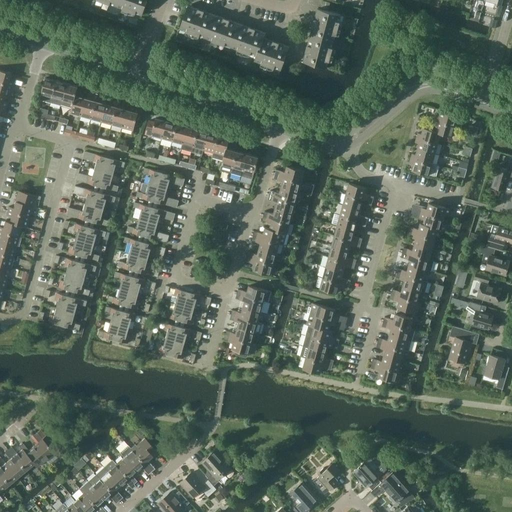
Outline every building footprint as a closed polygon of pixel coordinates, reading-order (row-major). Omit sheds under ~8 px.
[(101,0),(142,15),(147,0),(101,0)] [(322,1),(322,2),(321,7),(328,9),(330,3),(322,1)] [(265,33),(188,5),(180,28),(256,55),(254,60),(281,69),(289,47),(264,38),(265,33)] [(340,15),(317,8),(303,61),(326,68),(340,15)] [(0,70),(0,82),(11,85),(13,81),(8,80),(10,73),(0,70)] [(23,84),(24,76),(17,75),(16,83),(23,84)] [(50,103),(57,80),(46,77),(40,100),(50,103)] [(61,106),(67,83),(57,80),(50,103),(61,106)] [(10,90),(11,85),(0,82),(0,93),(4,95),(6,88),(10,90)] [(78,86),(67,83),(61,106),(71,108),(72,103),(73,104),(75,96),(78,86)] [(85,99),(75,96),(73,104),(72,103),(71,108),(70,113),(81,116),(85,99)] [(91,119),(96,102),(85,99),(81,116),(91,119)] [(101,122),(106,105),(96,102),(91,119),(101,122)] [(112,125),(117,107),(106,105),(101,122),(112,125)] [(122,128),(127,110),(117,107),(112,125),(122,128)] [(138,113),(127,110),(122,128),(133,131),(138,113)] [(464,116),(458,115),(441,110),(439,116),(435,115),(434,120),(455,125),(461,127),(464,116)] [(149,120),(145,134),(162,138),(166,121),(156,118),(155,122),(149,120)] [(452,136),(455,125),(434,120),(433,124),(436,125),(435,130),(435,131),(440,133),(452,136)] [(172,141),(177,124),(166,121),(162,138),(172,141)] [(182,144),(187,127),(177,124),(172,141),(182,144)] [(192,152),(198,130),(187,127),(182,144),(181,149),(192,152)] [(438,143),(440,133),(435,131),(435,130),(423,127),(422,134),(418,133),(417,137),(438,143)] [(203,150),(208,133),(198,130),(192,152),(202,155),(203,150)] [(214,153),(219,136),(208,133),(203,150),(214,153)] [(226,148),(227,148),(229,139),(219,136),(214,153),(212,158),(223,161),(226,148)] [(435,153),(438,143),(417,137),(415,142),(419,143),(417,149),(435,153)] [(231,173),(237,151),(227,148),(226,148),(223,161),(220,170),(231,173)] [(432,164),(435,153),(417,149),(416,154),(412,153),(411,158),(432,164)] [(494,150),(491,162),(497,164),(500,152),(494,150)] [(103,171),(107,157),(85,151),(83,158),(97,162),(95,169),(103,171)] [(241,176),(247,154),(237,151),(231,173),(241,176)] [(258,157),(247,154),(241,176),(252,179),(258,157)] [(125,162),(111,158),(107,157),(103,171),(113,174),(116,165),(124,167),(125,162)] [(505,191),(509,176),(511,177),(511,157),(507,169),(498,167),(492,187),(505,191)] [(438,166),(432,164),(411,158),(410,163),(413,164),(411,170),(435,176),(438,166)] [(460,160),(459,167),(467,169),(468,163),(463,161),(460,160)] [(276,170),(275,174),(301,182),(304,171),(287,166),(285,172),(276,170)] [(158,187),(162,172),(144,167),(143,172),(151,175),(148,184),(158,187)] [(99,186),(103,171),(95,169),(93,176),(79,173),(77,180),(99,186)] [(110,184),(113,174),(103,171),(99,186),(117,191),(119,186),(110,184)] [(169,182),(183,186),(185,179),(162,172),(158,187),(167,189),(169,182)] [(298,192),(301,182),(275,174),(273,179),(283,181),(281,187),(298,192)] [(349,183),(346,194),(372,201),(374,197),(365,194),(366,188),(349,183)] [(154,201),(158,187),(148,184),(146,194),(138,191),(136,196),(138,197),(154,201)] [(94,206),(98,192),(75,186),(73,193),(87,197),(85,204),(94,206)] [(165,196),(167,189),(158,187),(154,201),(177,207),(179,200),(165,196)] [(295,202),(298,192),(281,187),(279,193),(270,190),(269,195),(295,202)] [(8,206),(7,211),(29,217),(35,195),(18,191),(13,207),(8,206)] [(116,197),(98,192),(94,206),(104,209),(106,199),(114,202),(116,197)] [(371,206),(372,201),(346,194),(343,204),(360,209),(362,203),(371,206)] [(293,213),(295,202),(269,195),(268,200),(277,202),(275,208),(293,213)] [(148,221),(152,207),(135,202),(133,207),(141,209),(139,219),(148,221)] [(422,208),(421,212),(443,219),(445,213),(450,214),(451,209),(446,208),(429,203),(427,209),(422,208)] [(90,221),(94,206),(85,204),(83,211),(69,207),(67,214),(90,221)] [(359,215),(360,209),(343,204),(340,215),(367,222),(368,217),(359,215)] [(101,218),(104,209),(94,206),(90,221),(108,226),(109,221),(101,218)] [(159,217),(173,220),(175,213),(152,207),(148,221),(157,224),(159,217)] [(290,223),(293,213),(275,208),(274,214),(264,211),(263,216),(290,223)] [(29,217),(7,211),(6,215),(11,216),(9,222),(22,226),(21,226),(26,228),(29,217)] [(443,219),(421,212),(420,217),(424,218),(423,224),(437,228),(437,229),(445,231),(447,226),(441,224),(443,219)] [(365,227),(367,222),(340,215),(337,225),(355,230),(356,224),(365,227)] [(290,223),(263,216),(262,221),(271,223),(270,229),(269,229),(282,232),(282,233),(287,234),(290,223)] [(144,236),(148,221),(139,219),(136,228),(128,226),(127,231),(144,236)] [(9,222),(5,220),(3,227),(0,226),(0,230),(19,236),(21,226),(22,226),(9,222)] [(167,242),(169,235),(155,231),(157,224),(148,221),(144,236),(167,242)] [(85,241),(89,227),(76,223),(75,230),(78,231),(76,238),(85,241)] [(434,238),(437,229),(437,228),(423,224),(420,223),(419,229),(409,226),(408,231),(434,238)] [(353,236),(355,230),(337,225),(334,236),(361,243),(362,238),(353,236)] [(511,230),(499,226),(493,225),(487,246),(502,250),(504,243),(508,244),(509,242),(511,242),(511,230)] [(106,231),(89,227),(85,241),(94,244),(97,234),(105,236),(106,231)] [(269,229),(270,229),(265,227),(263,233),(254,231),(253,236),(279,243),(284,244),(287,234),(282,233),(282,232),(269,229)] [(19,236),(0,230),(0,235),(0,236),(0,242),(16,247),(19,236)] [(432,249),(434,238),(408,231),(407,236),(416,238),(414,244),(432,249)] [(471,232),(469,240),(476,242),(478,234),(471,232)] [(279,243),(253,236),(251,240),(261,243),(259,249),(276,253),(279,243)] [(360,248),(361,243),(334,236),(331,246),(349,251),(350,245),(360,248)] [(139,256),(143,242),(125,237),(124,242),(132,244),(129,253),(139,256)] [(81,255),(85,241),(76,238),(74,246),(71,245),(69,252),(81,255)] [(91,253),(94,244),(85,241),(81,255),(98,260),(99,255),(91,253)] [(16,247),(0,242),(0,253),(13,257),(16,247)] [(155,245),(143,242),(139,256),(148,259),(150,251),(153,252),(155,245)] [(436,250),(432,249),(414,244),(413,250),(404,248),(402,252),(429,259),(434,261),(435,258),(437,253),(436,250)] [(481,244),(478,252),(484,254),(482,261),(488,262),(486,269),(505,275),(509,261),(493,256),(495,249),(481,244)] [(347,257),(349,251),(331,246),(329,256),(355,264),(356,259),(347,257)] [(274,264),(276,253),(259,249),(258,254),(248,252),(247,256),(274,264)] [(434,261),(429,259),(402,252),(401,257),(410,260),(409,265),(426,270),(431,271),(434,261)] [(13,257),(0,253),(0,264),(10,268),(13,257)] [(134,270),(139,256),(129,253),(127,263),(119,261),(117,266),(134,270)] [(146,266),(148,259),(139,256),(134,270),(147,274),(149,267),(146,266)] [(274,264),(247,256),(246,261),(255,264),(253,270),(271,275),(274,264)] [(354,269),(355,264),(329,256),(326,267),(343,272),(345,266),(354,269)] [(75,276),(79,261),(67,258),(65,265),(68,266),(66,273),(75,276)] [(196,259),(194,266),(200,268),(202,261),(196,259)] [(97,266),(79,261),(75,276),(84,278),(87,269),(95,271),(97,266)] [(10,268),(0,264),(0,276),(7,278),(10,268)] [(423,280),(426,270),(409,265),(407,271),(398,268),(396,273),(423,280)] [(341,277),(343,272),(326,267),(323,277),(349,285),(351,280),(341,277)] [(460,270),(455,286),(463,288),(467,272),(460,270)] [(129,291),(133,276),(116,271),(114,276),(122,279),(120,288),(129,291)] [(23,272),(21,282),(27,283),(29,273),(23,272)] [(71,290),(75,276),(66,273),(64,280),(61,280),(59,287),(71,290)] [(423,280),(396,273),(395,278),(404,280),(403,286),(420,291),(425,292),(428,282),(423,280)] [(487,285),(487,283),(488,283),(489,277),(476,273),(474,279),(482,281),(481,283),(477,298),(497,303),(501,289),(487,285)] [(82,288),(84,278),(75,276),(71,290),(89,295),(90,290),(82,288)] [(145,280),(133,276),(129,291),(138,293),(140,286),(143,287),(145,280)] [(348,289),(349,285),(323,277),(320,288),(337,293),(339,287),(348,289)] [(437,284),(434,294),(441,296),(444,286),(437,284)] [(238,289),(237,294),(263,301),(268,302),(271,291),(249,285),(247,292),(238,289)] [(417,301),(420,291),(403,286),(401,292),(392,289),(391,294),(417,301)] [(125,305),(129,291),(120,288),(117,298),(109,295),(108,300),(125,305)] [(185,306),(189,292),(176,288),(174,295),(177,296),(175,303),(185,306)] [(136,300),(138,293),(129,291),(125,305),(137,308),(139,301),(136,300)] [(201,295),(189,292),(185,306),(194,309),(196,301),(199,302),(201,295)] [(66,310),(70,296),(57,293),(55,300),(58,301),(56,308),(66,310)] [(263,301),(237,294),(235,298),(245,301),(243,307),(260,311),(263,301)] [(414,312),(417,301),(391,294),(389,299),(399,301),(397,307),(414,312)] [(87,301),(70,296),(66,310),(75,313),(77,303),(86,306),(87,301)] [(452,297),(450,303),(466,308),(468,302),(452,297)] [(493,315),(484,312),(486,307),(471,302),(466,308),(475,315),(471,325),(480,328),(481,326),(489,328),(493,315)] [(181,320),(185,306),(175,303),(173,311),(170,310),(168,317),(181,320)] [(312,303),(311,307),(309,307),(307,313),(336,321),(338,316),(333,315),(335,309),(312,303)] [(119,325),(123,311),(106,306),(105,311),(113,313),(110,323),(119,325)] [(192,316),(194,309),(185,306),(181,320),(193,324),(195,317),(192,316)] [(260,311),(243,307),(242,312),(232,310),(231,315),(258,322),(260,311)] [(62,325),(66,310),(56,308),(54,315),(51,314),(49,321),(62,325)] [(72,323),(75,313),(66,310),(62,325),(79,330),(80,325),(72,323)] [(136,314),(123,311),(119,325),(129,328),(131,321),(134,321),(136,314)] [(335,326),(336,321),(307,313),(305,320),(307,320),(306,325),(308,325),(314,327),(314,326),(329,330),(331,325),(335,326)] [(384,317),(383,322),(410,329),(413,318),(395,313),(394,319),(384,317)] [(258,322),(231,315),(230,319),(239,322),(237,327),(255,332),(260,334),(262,323),(258,322)] [(410,329),(383,322),(382,326),(391,329),(389,334),(412,340),(414,330),(410,329)] [(115,340),(119,325),(110,323),(108,332),(99,330),(98,335),(115,340)] [(175,341),(179,326),(167,323),(165,330),(168,331),(166,338),(175,341)] [(127,335),(129,328),(119,325),(115,340),(128,343),(130,336),(127,335)] [(332,330),(329,330),(314,326),(314,327),(308,325),(306,335),(338,344),(339,339),(330,337),(332,330)] [(191,330),(179,326),(175,341),(184,343),(186,336),(189,337),(191,330)] [(255,332),(237,327),(236,333),(227,331),(225,335),(252,343),(255,332)] [(471,342),(467,341),(470,331),(456,327),(453,337),(455,338),(449,358),(464,363),(471,342)] [(412,340),(389,334),(388,340),(379,338),(377,342),(404,349),(409,351),(412,340)] [(252,343),(225,335),(224,340),(233,343),(231,349),(236,350),(235,353),(236,354),(245,357),(247,356),(248,353),(249,353),(252,343)] [(337,349),(338,344),(306,335),(303,345),(326,352),(328,346),(337,349)] [(171,355),(175,341),(166,338),(164,345),(161,345),(159,352),(171,355)] [(182,351),(184,343),(175,341),(171,355),(183,359),(185,351),(182,351)] [(404,349),(377,342),(376,347),(385,350),(384,355),(401,360),(404,349)] [(303,345),(300,356),(306,357),(332,365),(334,360),(324,358),(326,352),(303,345)] [(401,360),(384,355),(382,361),(373,358),(372,363),(398,370),(401,360)] [(502,371),(505,359),(490,355),(484,374),(499,378),(496,387),(502,389),(507,372),(502,371)] [(331,369),(332,365),(306,357),(303,368),(320,373),(322,367),(331,369)] [(398,370),(372,363),(370,368),(380,370),(378,376),(387,379),(386,381),(392,383),(392,381),(395,381),(398,370)] [(461,368),(459,376),(466,377),(468,370),(461,368)] [(40,429),(36,432),(42,439),(45,435),(40,429)] [(38,442),(33,446),(45,460),(53,453),(52,451),(54,450),(50,446),(49,448),(42,439),(36,432),(32,435),(38,442)] [(152,455),(149,452),(154,448),(144,438),(136,445),(135,444),(130,448),(151,471),(154,468),(147,460),(152,455)] [(45,460),(33,446),(28,450),(23,443),(19,446),(22,450),(22,449),(33,463),(36,467),(45,460)] [(130,448),(128,445),(119,452),(123,457),(135,470),(140,466),(148,474),(151,471),(130,448)] [(22,449),(22,450),(17,453),(11,446),(8,449),(25,470),(33,463),(22,449)] [(25,470),(8,449),(4,452),(10,459),(5,463),(17,477),(25,470)] [(228,478),(223,472),(229,467),(215,451),(202,462),(210,471),(206,475),(214,485),(219,481),(222,484),(228,478)] [(131,474),(135,470),(123,457),(115,464),(133,484),(137,481),(131,474)] [(82,458),(73,465),(78,470),(86,463),(82,458)] [(111,460),(103,467),(119,484),(124,480),(130,487),(131,488),(134,485),(133,484),(115,464),(111,460)] [(382,464),(374,471),(365,461),(353,472),(367,487),(387,469),(382,464)] [(17,477),(5,463),(0,467),(0,466),(0,473),(8,484),(17,477)] [(333,463),(326,469),(324,467),(318,473),(319,475),(316,477),(317,478),(321,482),(318,485),(325,493),(331,488),(332,489),(339,484),(332,477),(339,470),(333,463)] [(119,484),(103,467),(95,474),(119,500),(122,497),(115,489),(119,484)] [(203,485),(192,472),(180,482),(193,497),(202,490),(208,497),(216,489),(208,480),(203,485)] [(393,472),(371,491),(375,497),(385,488),(397,502),(398,501),(403,506),(415,498),(409,491),(393,472)] [(0,490),(8,484),(0,473),(0,490)] [(119,500),(95,474),(87,481),(103,499),(108,495),(115,503),(119,500)] [(98,503),(103,499),(87,481),(79,488),(83,493),(100,511),(105,511),(106,511),(98,503)] [(300,483),(291,492),(297,498),(300,502),(296,506),(301,511),(304,511),(316,501),(310,494),(312,493),(307,488),(305,489),(300,483)] [(171,491),(158,503),(165,511),(180,511),(186,507),(185,507),(190,502),(179,491),(174,495),(171,491)] [(100,511),(83,493),(75,500),(85,511),(88,511),(94,508),(95,509),(93,511),(94,511),(100,511)] [(71,496),(63,503),(71,511),(85,511),(75,500),(71,496)] [(31,501),(24,507),(28,511),(34,505),(31,501)] [(56,511),(71,511),(63,503),(55,510),(56,511)]
